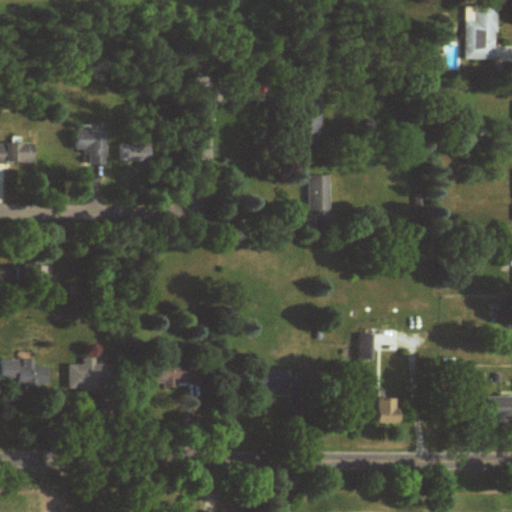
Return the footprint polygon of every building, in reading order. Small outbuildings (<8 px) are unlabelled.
[(463,7),(463,62),(493,62),(494,8),(463,7)] [(295,145),(319,145),(319,106),(295,106),(295,145)] [(74,132),(74,151),(83,151),(83,166),(103,166),(103,132),(74,132)] [(0,164),(30,164),(30,145),(0,145),(0,164)] [(327,177),(306,177),(306,215),(327,215),(327,177)] [(20,257),(20,286),(44,286),(44,257),(20,257)] [(373,361),(373,334),(357,334),(357,361),(373,361)] [(153,386),(196,387),(197,357),(154,356),(153,386)] [(15,387),(46,386),(45,367),(32,367),(32,360),(0,360),(0,380),(15,380),(15,387)] [(67,389),(111,389),(111,364),(90,365),(90,360),(82,360),(82,365),(66,365),(67,389)] [(256,372),(257,392),(299,391),(298,371),(256,372)] [(511,396),(484,396),(484,422),(511,422),(511,396)] [(373,423),(400,423),(400,397),(373,397),(373,423)]
